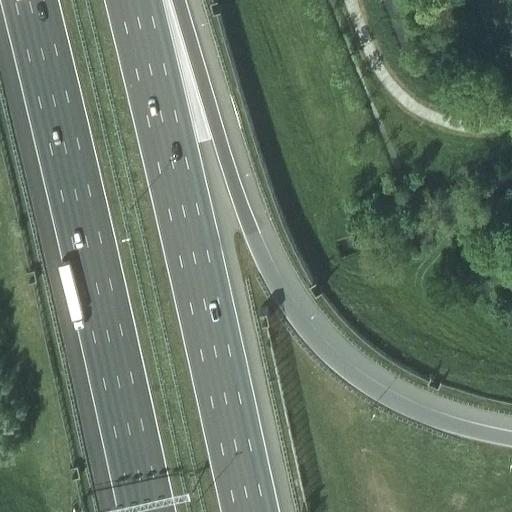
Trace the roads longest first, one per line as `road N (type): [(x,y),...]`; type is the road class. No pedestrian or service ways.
road 1 (motorway): [(511,440),(436,421),(381,396),(334,363),(298,321),(255,246),(178,0)]
road 2 (motorway): [(250,511),(131,0)]
road 3 (motorway): [(27,0),(145,511)]
